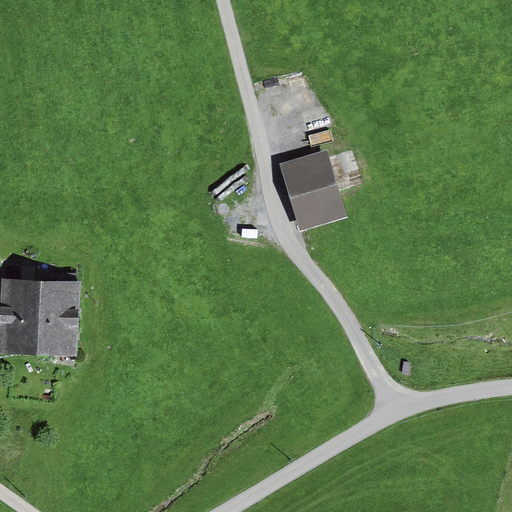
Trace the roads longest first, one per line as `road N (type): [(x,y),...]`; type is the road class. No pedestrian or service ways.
road 1 (track): [(222,0),(281,230),(399,409)]
road 2 (unclassified): [(511,386),(399,409),(221,511)]
